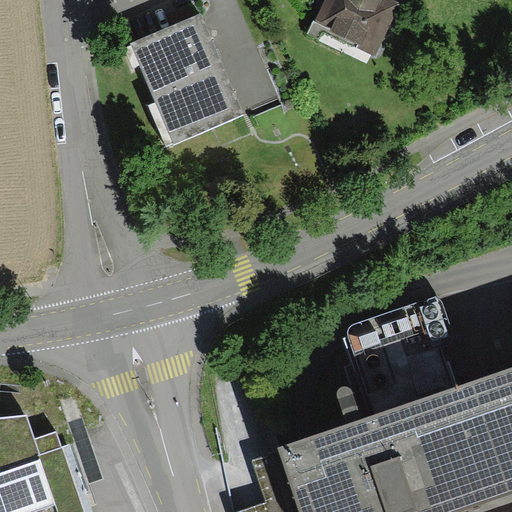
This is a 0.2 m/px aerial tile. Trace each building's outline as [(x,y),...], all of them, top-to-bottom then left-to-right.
[(394,0),(324,0),(308,35),(370,64),(398,2),(394,0)] [(193,20),(126,49),(171,154),(238,125),(193,20)] [(511,511),(511,364),(458,383),(432,307),(340,337),(366,417),(294,441),(250,455),(264,498),(231,509),(232,511),(511,511)] [(0,472),(41,459),(26,416),(0,418),(0,472)] [(85,511),(65,451),(41,459),(0,472),(0,511),(85,511)]
